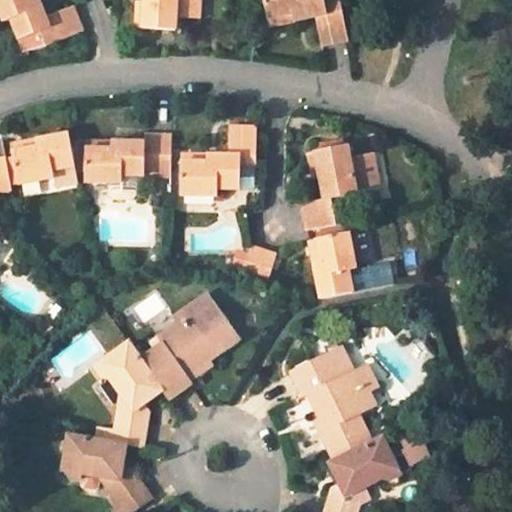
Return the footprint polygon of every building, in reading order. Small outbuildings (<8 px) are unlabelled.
[(52,46),(81,33),(72,12),(70,9),(42,20),(38,9),(31,12),(26,0),(0,0),(0,23),(1,25),(8,22),(17,43),(38,34),(46,31),(52,46)] [(34,0),(26,0),(31,12),(38,9),(34,0)] [(194,23),(196,0),(138,0),(139,4),(137,31),(169,33),(170,21),(194,23)] [(323,6),(322,0),(262,0),(267,20),(299,12),(301,21),(314,19),(320,47),(325,46),(347,42),(340,10),(325,14),(323,6)] [(339,2),(323,6),(325,14),(340,10),(339,2)] [(139,4),(132,3),(130,31),(137,31),(139,4)] [(268,28),(301,21),(299,12),(267,20),(268,28)] [(44,49),(52,46),(46,31),(38,34),(44,49)] [(256,154),(257,122),(229,122),(228,151),(217,151),(216,160),(181,159),(180,192),(217,192),(217,186),(239,185),(240,163),(240,154),(256,154)] [(170,133),(143,132),(143,140),(119,140),(119,148),(85,148),(85,178),(122,178),(122,171),(144,172),(144,162),(156,161),(155,172),(170,173),(170,133)] [(66,134),(42,139),(44,148),(10,154),(16,186),(52,180),(54,188),(76,184),(66,134)] [(9,146),(10,154),(44,148),(42,139),(9,146)] [(85,139),(85,148),(119,148),(119,140),(85,139)] [(376,188),(369,152),(345,156),(343,144),(311,150),(316,177),(320,199),(298,203),(300,214),(303,230),(343,223),(339,205),(330,207),(329,197),(338,195),(376,188)] [(182,150),(181,159),(216,160),(217,151),(182,150)] [(311,150),(305,151),(310,178),(316,177),(311,150)] [(255,163),(256,154),(240,154),(240,163),(255,163)] [(144,172),(155,172),(156,161),(144,162),(144,172)] [(0,193),(9,192),(4,162),(0,162),(0,193)] [(339,205),(338,195),(329,197),(330,207),(339,205)] [(349,294),(345,271),(353,270),(345,232),(313,239),(320,273),(312,275),(318,299),(349,294)] [(305,240),(312,275),(320,273),(313,239),(305,240)] [(264,284),(273,254),(248,246),(238,277),(246,278),(264,284)] [(202,316),(195,305),(174,320),(178,325),(184,321),(188,327),(202,316)] [(211,361),(226,351),(202,316),(188,327),(184,321),(178,325),(160,338),(164,345),(141,361),(164,394),(170,402),(194,385),(192,382),(188,378),(211,361)] [(130,345),(95,369),(103,379),(111,381),(121,396),(116,432),(108,431),(104,443),(128,447),(143,450),(150,415),(145,407),(164,394),(141,361),(130,345)] [(355,373),(343,348),(291,373),(304,399),(308,397),(318,416),(313,419),(334,462),(372,443),(361,417),(378,409),(370,395),(358,371),(355,373)] [(215,367),(211,361),(188,378),(192,382),(215,367)] [(370,395),(379,390),(368,366),(358,371),(370,395)] [(416,432),(408,413),(394,427),(400,439),(416,432)] [(372,443),(334,462),(329,464),(341,487),(347,499),(367,489),(383,480),(390,483),(412,472),(413,462),(428,455),(416,432),(400,439),(405,449),(391,456),(383,438),(372,443)] [(71,437),(66,471),(72,480),(81,481),(82,475),(101,479),(122,509),(116,511),(135,511),(152,500),(134,474),(123,473),(128,447),(104,443),(71,437)] [(332,491),(330,499),(345,503),(347,499),(341,487),(332,491)] [(360,508),(367,489),(347,499),(345,503),(360,508)] [(367,511),(368,510),(360,508),(345,503),(330,499),(325,511),(367,511)]
